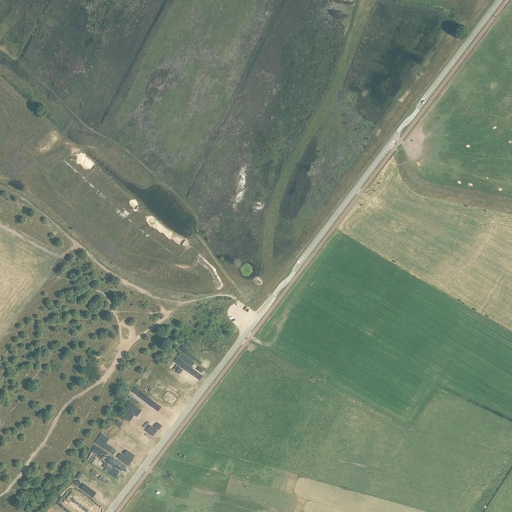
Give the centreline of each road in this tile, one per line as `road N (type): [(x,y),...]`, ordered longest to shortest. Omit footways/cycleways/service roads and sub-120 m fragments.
road 1 (unknown): [(126,511),(511,6)]
road 2 (track): [(0,186),(108,271),(185,302)]
road 3 (tertiary): [(272,296),(397,133)]
road 4 (tertiary): [(112,506),(216,371)]
